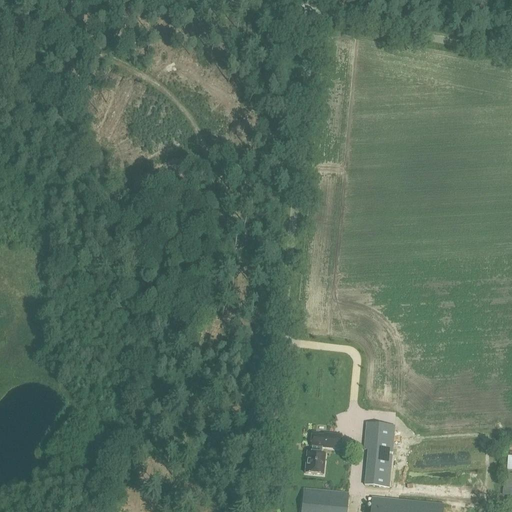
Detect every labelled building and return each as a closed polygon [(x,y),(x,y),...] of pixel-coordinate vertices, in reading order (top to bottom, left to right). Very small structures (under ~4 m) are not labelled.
[(376,424),(366,424),(364,450),(392,453),(394,427),(376,424)] [(308,453),(306,474),(323,475),(325,455),(320,454),(321,447),(330,448),(331,435),(312,433),(311,446),(312,446),(312,453),(308,453)] [(392,453),(368,451),(365,486),(389,488),(392,453)] [(510,490),(511,489),(511,474),(504,474),(502,489),(510,490)] [(346,511),(349,494),(304,489),(301,511),(346,511)] [(442,511),(443,505),(372,498),(371,511),(442,511)]
